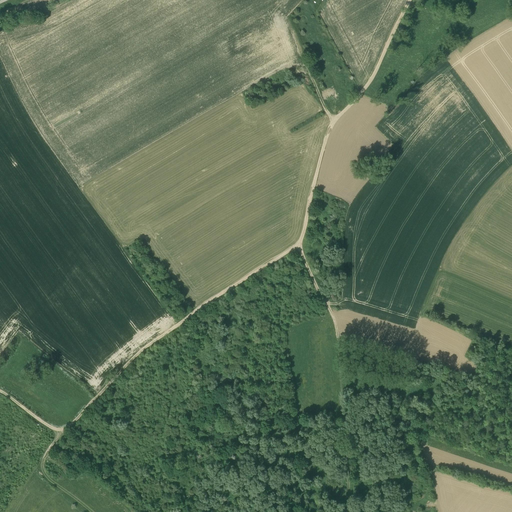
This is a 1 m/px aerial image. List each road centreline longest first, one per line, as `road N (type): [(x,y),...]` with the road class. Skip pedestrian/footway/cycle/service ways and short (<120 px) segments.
road 1 (track): [(410,0),(374,73),(332,121),(298,244),(137,353),(65,427),(49,426),(0,391)]
road 2 (track): [(298,244),(335,324),(346,511)]
